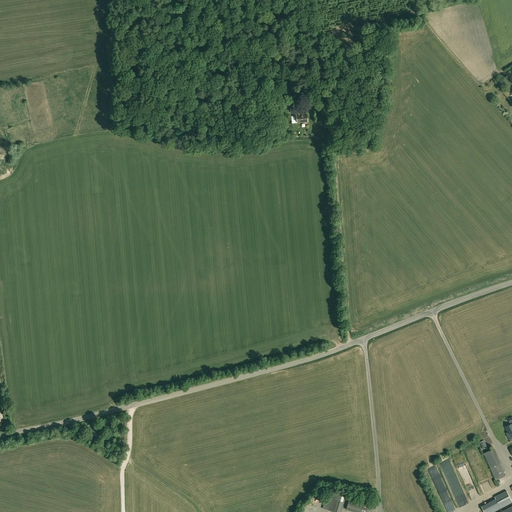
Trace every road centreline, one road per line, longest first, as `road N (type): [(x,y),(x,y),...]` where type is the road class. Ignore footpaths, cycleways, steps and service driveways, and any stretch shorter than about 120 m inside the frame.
road 1 (tertiary): [(363,339),(0,436)]
road 2 (track): [(349,345),(318,0)]
road 3 (unknown): [(434,310),(510,469),(506,485)]
road 4 (unclassified): [(381,511),(363,339)]
road 5 (tertiary): [(363,339),(511,283)]
